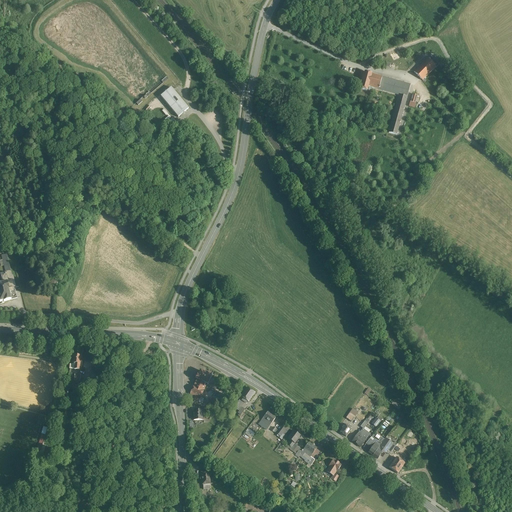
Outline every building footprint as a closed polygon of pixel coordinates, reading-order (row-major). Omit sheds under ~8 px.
[(413,72),(422,80),(436,67),(427,58),(413,72)] [(396,135),(410,85),(364,72),(360,89),(367,91),(368,87),(399,95),(389,133),(396,135)] [(171,88),(160,97),(178,118),(188,109),(171,88)] [(418,95),(412,94),(409,106),(414,107),(418,95)] [(12,276),(6,255),(1,256),(6,273),(7,273),(9,282),(7,282),(10,292),(13,291),(13,289),(16,288),(13,276),(12,276)] [(6,273),(1,275),(3,282),(1,282),(1,283),(0,283),(0,302),(0,303),(4,302),(12,300),(10,292),(7,282),(9,282),(7,273),(6,273)] [(75,365),(74,370),(79,370),(81,357),(73,356),(72,364),(73,364),(73,365),(75,365)] [(211,376),(200,371),(198,375),(196,379),(197,379),(194,386),(190,393),(189,398),(195,401),(198,396),(200,397),(204,390),(207,384),(211,376)] [(255,393),(247,387),(241,397),(243,398),(242,400),(245,403),(247,401),(248,402),(255,393)] [(241,402),(237,400),(233,407),(237,410),(241,402)] [(402,407),(394,401),(392,404),(399,410),(402,407)] [(202,410),(194,410),(194,420),(202,420),(202,417),(202,410)] [(268,412),(263,418),(271,424),(276,418),(268,412)] [(355,417),(350,413),(346,418),(351,422),(355,417)] [(222,416),(217,424),(219,425),(218,427),(220,428),(226,418),(222,416)] [(271,424),(263,418),(261,421),(269,427),(271,424)] [(380,421),(376,418),(372,423),(376,426),(380,421)] [(284,424),(276,434),(280,437),(282,435),(285,436),(290,429),(284,424)] [(346,426),(345,425),(340,432),(340,433),(342,434),(343,434),(346,436),(351,430),(350,429),(351,427),(347,424),(346,426)] [(300,436),(294,431),(288,439),(291,441),(294,444),(295,444),(300,436)] [(367,437),(360,432),(358,435),(357,434),(353,441),(361,446),(365,440),(367,437)] [(380,446),(373,456),(377,459),(383,450),(387,445),(391,448),(393,444),(389,441),(388,442),(384,439),(384,440),(381,444),(380,446)] [(380,446),(373,441),(369,445),(372,447),(368,452),(373,456),(380,446)] [(316,449),(309,443),(303,450),(301,453),(304,455),(305,453),(310,457),(316,449)] [(387,453),(389,455),(396,446),(394,444),(391,448),(387,453)] [(308,464),(312,458),(310,457),(305,453),(304,455),(301,453),(299,455),(300,456),(300,457),(308,464)] [(405,463),(396,457),(389,467),(398,473),(405,463)] [(341,465),(333,460),(329,466),(330,467),(327,471),(333,475),(334,473),(336,471),(337,472),(341,465)] [(209,471),(201,472),(202,484),(203,484),(210,483),(210,474),(212,474),(213,472),(211,472),(209,472),(209,471)] [(339,477),(334,473),(333,475),(331,478),(336,482),(339,477)]
